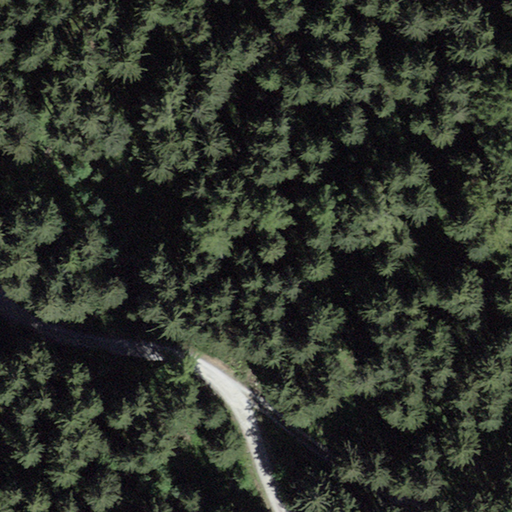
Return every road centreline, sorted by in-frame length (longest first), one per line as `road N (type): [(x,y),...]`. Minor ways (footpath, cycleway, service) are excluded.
road 1 (track): [(235,403),(209,371),(11,329),(0,312)]
road 2 (track): [(415,511),(278,415),(235,403)]
